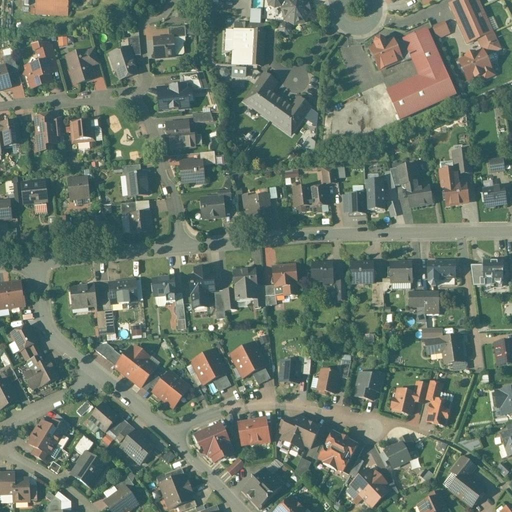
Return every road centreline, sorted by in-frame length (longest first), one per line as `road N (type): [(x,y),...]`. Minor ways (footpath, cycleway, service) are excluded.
road 1 (residential): [(180,246),(137,107),(0,108)]
road 2 (residential): [(180,246),(458,230)]
road 3 (residential): [(170,436),(214,412),(264,401),(340,414),(372,429)]
road 4 (residential): [(35,261),(180,246)]
road 5 (residential): [(478,369),(458,230)]
road 6 (residential): [(35,261),(53,337),(98,373)]
road 7 (residential): [(0,436),(102,511)]
